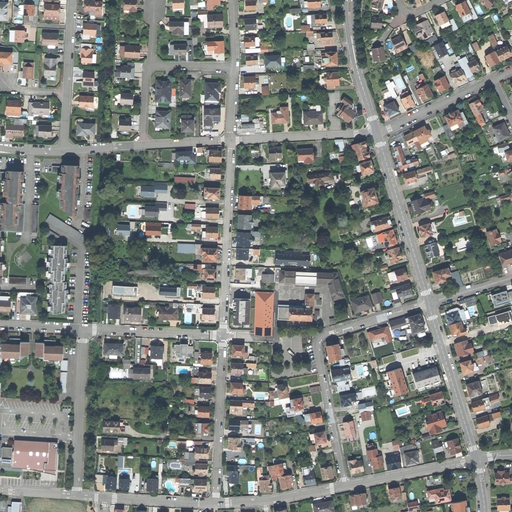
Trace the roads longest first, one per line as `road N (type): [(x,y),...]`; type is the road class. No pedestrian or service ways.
road 1 (residential): [(428,303),(316,343),(344,486)]
road 2 (residential): [(222,335),(230,140)]
road 3 (secondary): [(428,303),(377,132)]
road 4 (residential): [(215,503),(222,335)]
road 5 (residential): [(75,495),(83,329)]
road 6 (secondary): [(476,459),(428,303)]
road 7 (residential): [(230,140),(377,132)]
road 8 (residential): [(83,329),(222,335)]
road 9 (residential): [(344,486),(476,459)]
road 10 (residential): [(377,132),(493,79)]
